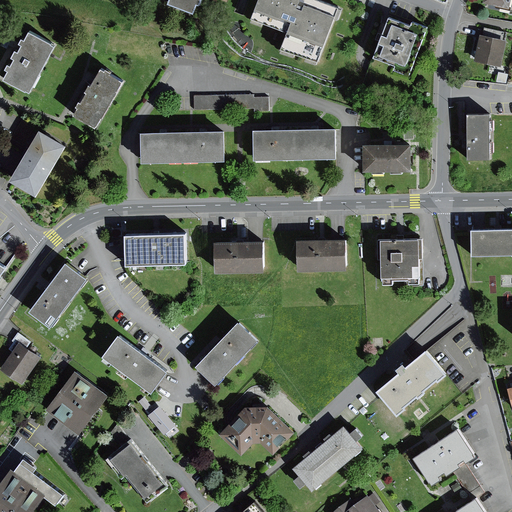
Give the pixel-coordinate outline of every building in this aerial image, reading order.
[(170,0),(170,1),(196,11),(200,1),(202,2),(202,0),(170,0)] [(259,0),(252,19),(264,24),(266,19),(291,29),(283,49),(296,54),(298,51),(309,55),(307,59),(319,63),(337,16),(340,17),(345,5),(330,0),(259,0)] [(484,0),(484,2),(510,8),(511,0),(484,0)] [(411,26),(390,18),(375,56),(397,65),(395,70),(410,76),(413,68),(428,27),(413,21),(411,26)] [(485,27),(483,33),(505,38),(507,31),(485,27)] [(32,91),(58,43),(32,29),(27,37),(25,36),(22,41),(25,42),(21,50),(18,48),(14,55),(17,56),(13,63),(10,61),(7,67),(9,68),(4,77),(32,91)] [(483,33),(481,33),(476,59),(502,65),(508,39),(505,38),(483,33)] [(99,125),(125,78),(113,72),(115,70),(108,66),(107,68),(103,66),(94,83),(92,81),(88,89),(90,90),(84,100),(82,99),(79,104),(81,105),(76,112),(99,125)] [(499,72),(497,81),(507,83),(509,73),(499,72)] [(255,93),(195,95),(195,110),(255,108),(255,111),(270,111),(270,96),(255,97),(255,93)] [(490,112),(468,112),(468,135),(468,157),(490,157),(490,112)] [(23,118),(12,137),(24,144),(36,125),(23,118)] [(339,126),(296,127),(297,157),(339,156),(339,126)] [(296,127),(256,128),(256,134),(256,158),(297,157),(296,127)] [(68,143),(42,128),(12,178),(38,193),(68,143)] [(227,129),(184,130),(185,160),(227,159),(227,129)] [(184,130),(144,131),(144,161),(185,160),(184,130)] [(414,143),(367,143),(367,170),(375,170),(375,173),(386,173),(386,171),(393,171),(393,173),(405,173),(405,171),(414,171),(414,143)] [(511,228),(474,228),(474,254),(511,253),(511,228)] [(189,263),(188,233),(128,233),(128,258),(128,264),(189,263)] [(322,237),(300,238),(301,267),(349,266),(348,237),(322,237)] [(401,237),(380,237),(380,257),(385,257),(385,282),(395,282),(395,277),(410,277),(410,282),(422,282),(422,255),(425,255),(425,237),(401,237)] [(267,269),(266,239),(239,239),(217,240),(218,270),(267,269)] [(88,274),(69,260),(50,286),(33,309),(54,325),(91,276),(88,274)] [(263,341),(242,321),(220,343),(199,366),(220,386),(263,341)] [(20,341),(28,347),(32,341),(19,331),(14,337),(20,341)] [(145,351),(121,333),(105,354),(107,355),(104,359),(111,365),(114,361),(121,366),(118,370),(128,377),(131,373),(145,384),(142,388),(150,393),(152,390),(154,391),(170,369),(145,351)] [(28,347),(20,341),(2,368),(24,383),(42,356),(28,347)] [(450,371),(429,347),(403,368),(379,389),(400,413),(409,405),(408,404),(420,394),(421,395),(429,389),(428,387),(440,377),(441,378),(450,371)] [(110,394),(77,369),(48,408),(81,432),(110,394)] [(270,405),(247,405),(222,433),(243,453),(255,441),(263,441),(276,452),(297,430),(270,405)] [(347,424),(295,466),(301,473),(296,478),(302,486),(308,480),(315,488),(366,446),(359,439),(365,434),(358,426),(352,430),(347,424)] [(436,442),(416,455),(434,484),(443,478),(441,475),(447,471),(449,473),(453,471),(462,464),(461,462),(466,458),(467,461),(478,454),(460,426),(436,442)] [(133,439),(112,456),(126,474),(129,472),(148,495),(166,480),(133,439)] [(26,457),(16,470),(48,494),(59,502),(66,493),(36,470),(38,467),(26,457)] [(462,464),(453,471),(469,494),(483,484),(467,461),(466,458),(461,462),(462,464)] [(16,470),(13,468),(0,485),(0,511),(34,511),(48,494),(16,470)] [(382,511),(368,494),(358,502),(353,496),(332,511),(382,511)] [(455,511),(453,511),(489,511),(478,495),(455,511)] [(266,511),(256,500),(242,511),(266,511)]
